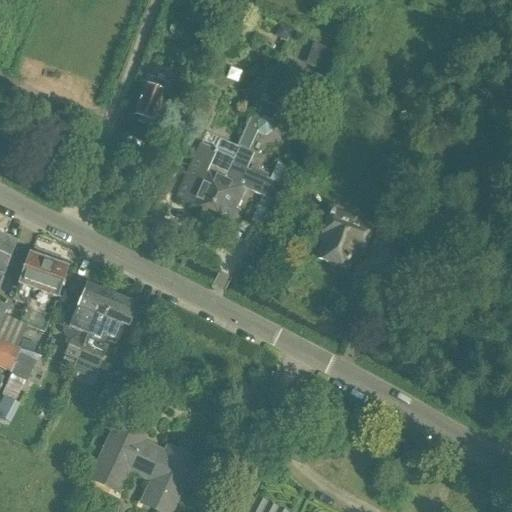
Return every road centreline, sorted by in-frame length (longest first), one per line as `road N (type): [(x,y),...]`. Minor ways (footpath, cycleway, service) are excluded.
road 1 (tertiary): [(511,468),(0,198)]
road 2 (unknown): [(70,233),(157,0)]
